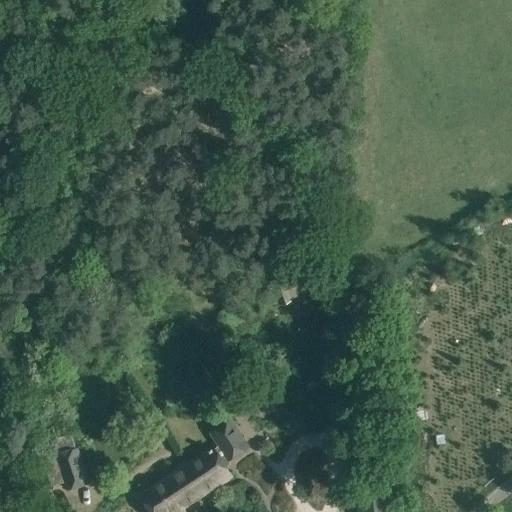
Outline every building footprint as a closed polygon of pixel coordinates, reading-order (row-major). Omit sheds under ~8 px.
[(340,240),(312,273),(328,286),(336,276),(366,301),(383,281),(371,271),(373,269),(340,240)] [(279,305),(294,300),(293,297),(307,292),(295,264),(281,269),(287,283),(273,288),(279,305)] [(368,308),(346,313),(349,328),(371,323),(368,308)] [(214,448),(187,465),(206,493),(232,476),(223,462),(228,458),(230,460),(248,448),(231,421),(212,433),(220,445),(215,449),(214,448)] [(52,440),(57,456),(76,449),(71,434),(52,440)] [(76,449),(57,456),(66,482),(69,490),(88,484),(76,449)] [(62,483),(66,482),(57,456),(43,460),(51,487),(62,483)] [(187,465),(141,496),(151,511),(177,511),(206,493),(187,465)] [(390,511),(389,494),(360,496),(361,511),(390,511)]
